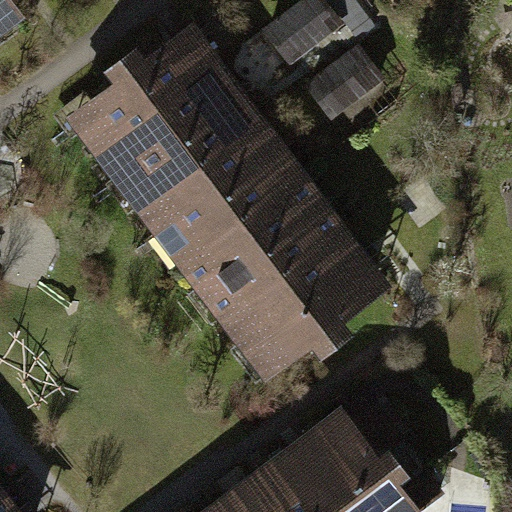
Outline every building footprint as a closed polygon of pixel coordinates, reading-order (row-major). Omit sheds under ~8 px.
[(311,0),(296,0),(255,30),(279,64),(331,26),(311,0)] [(0,39),(18,25),(0,1),(0,39)] [(207,44),(76,134),(110,183),(241,92),(207,44)] [(347,46),(296,84),(322,118),(373,80),(347,46)] [(241,92),(110,183),(143,231),(274,141),(241,92)] [(274,141),(143,231),(177,279),(308,189),(274,141)] [(308,189),(177,279),(211,328),(342,237),(308,189)] [(342,237),(211,328),(244,376),(375,286),(342,237)] [(413,511),(337,411),(291,445),(341,511),(413,511)] [(341,511),(291,445),(246,479),(270,511),(341,511)] [(270,511),(246,479),(202,511),(270,511)] [(13,511),(0,492),(0,511),(13,511)]
